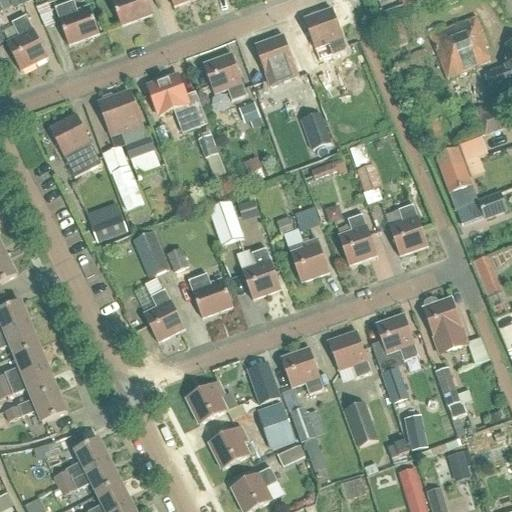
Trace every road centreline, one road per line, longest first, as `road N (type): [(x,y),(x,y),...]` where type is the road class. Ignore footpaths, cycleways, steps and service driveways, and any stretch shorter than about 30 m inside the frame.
road 1 (residential): [(128,392),(458,269)]
road 2 (residential): [(0,118),(314,0)]
road 3 (residential): [(128,392),(0,139)]
road 4 (residential): [(187,511),(128,392)]
